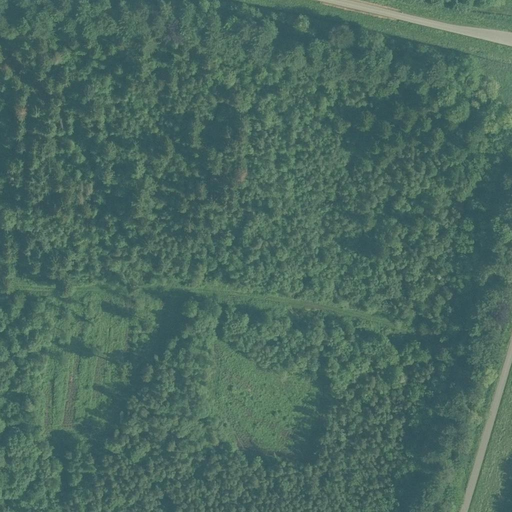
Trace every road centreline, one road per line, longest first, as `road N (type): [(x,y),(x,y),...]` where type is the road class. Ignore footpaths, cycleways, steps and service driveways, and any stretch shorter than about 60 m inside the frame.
road 1 (unclassified): [(463,511),(511,346)]
road 2 (unclassified): [(349,0),(511,40)]
